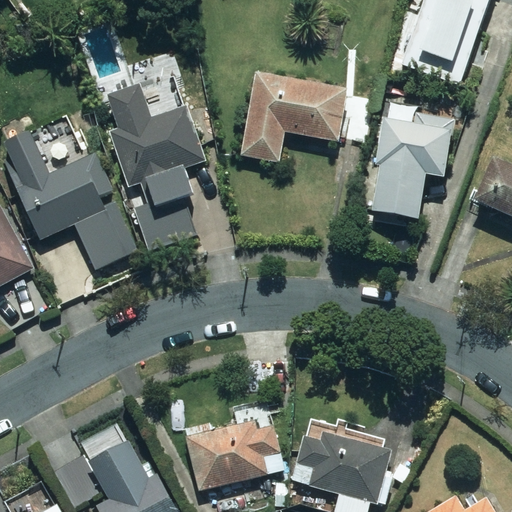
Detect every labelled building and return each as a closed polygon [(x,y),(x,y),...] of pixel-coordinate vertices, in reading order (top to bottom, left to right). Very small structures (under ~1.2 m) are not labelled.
[(499,0),(433,0),(410,64),(468,85),(499,0)] [(359,86),(265,68),(249,154),(288,162),(294,130),(348,141),(359,86)] [(129,128),(119,131),(136,188),(148,184),(154,205),(142,208),(155,251),(204,234),(193,198),(207,193),(199,167),(216,161),(199,106),(162,118),(152,84),(118,95),(129,128)] [(430,105),(401,100),(388,162),(392,163),(385,207),(431,215),(439,171),(459,175),(468,126),(465,126),(467,117),(429,111),(430,105)] [(34,186),(27,189),(50,240),(83,225),(103,270),(147,250),(121,191),(125,190),(108,153),(61,174),(42,130),(15,142),(34,186)] [(511,152),(509,152),(488,197),(511,207),(511,152)] [(0,290),(43,269),(9,202),(0,207),(0,290)] [(219,421),(194,427),(207,488),(293,469),(283,423),(267,426),(265,418),(221,428),(219,421)] [(410,444),(317,418),(300,478),(333,487),(329,502),(342,506),(340,511),(375,511),(379,501),(386,503),(387,501),(393,503),(410,444)] [(120,500),(107,507),(109,511),(189,511),(170,471),(158,477),(138,440),(100,461),(120,500)] [(466,493),(434,511),(506,511),(496,494),(474,507),(466,493)] [(71,511),(66,502),(48,511),(71,511)]
